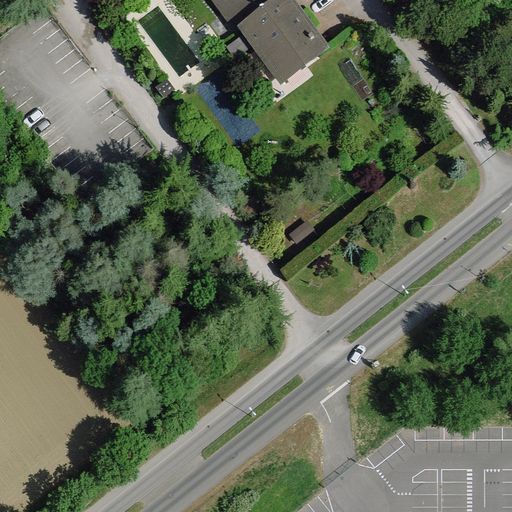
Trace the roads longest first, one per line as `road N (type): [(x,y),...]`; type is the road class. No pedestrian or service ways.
road 1 (tertiary): [(511,193),(169,463)]
road 2 (tertiary): [(187,490),(511,233)]
